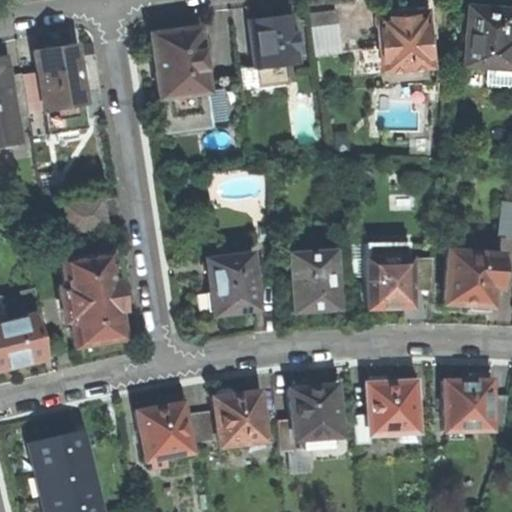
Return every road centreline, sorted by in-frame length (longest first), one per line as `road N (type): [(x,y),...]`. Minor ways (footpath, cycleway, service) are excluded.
road 1 (residential): [(162,359),(105,0)]
road 2 (residential): [(511,342),(162,359)]
road 3 (residential): [(162,359),(0,395)]
